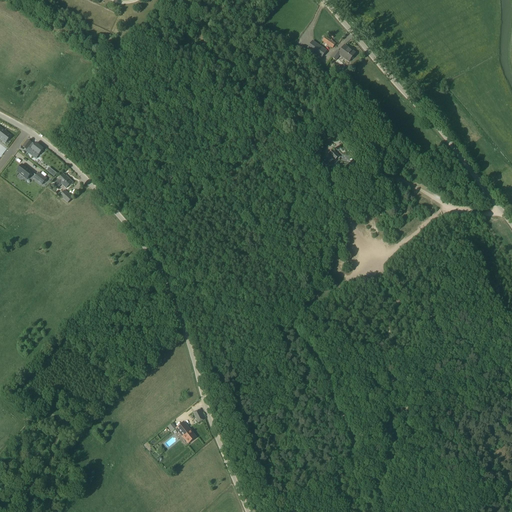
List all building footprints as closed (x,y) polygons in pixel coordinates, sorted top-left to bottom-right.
[(336,43),(326,36),(322,41),(332,48),(336,43)] [(327,51),(313,41),(307,48),(321,58),(327,51)] [(354,57),(353,56),(355,53),(351,50),(351,51),(344,46),(338,54),(336,52),(332,58),(336,60),(340,55),(349,62),(351,59),(352,60),(353,59),(354,58),(354,57)] [(0,139),(4,143),(5,143),(7,140),(8,139),(10,136),(0,128),(0,139)] [(28,140),(23,147),(26,150),(25,151),(36,159),(38,156),(44,148),(37,143),(34,146),(32,144),(32,143),(28,140)] [(322,153),(319,148),(311,154),(314,159),(322,153)] [(339,156),(333,150),(328,155),(331,158),(328,160),(325,157),(322,161),(327,166),(329,164),(330,165),(332,165),(333,165),(334,164),(334,163),(334,161),(335,160),(339,156)] [(22,165),(17,172),(27,180),(33,173),(22,165)] [(39,173),(35,178),(39,182),(43,177),(39,173)] [(69,180),(63,174),(58,179),(58,180),(55,184),(59,187),(62,183),(67,187),(70,184),(71,185),(73,183),(69,179),(69,180)] [(67,190),(66,189),(63,193),(66,196),(63,199),(68,203),(73,198),(68,193),(68,194),(68,192),(67,190)] [(206,419),(201,409),(194,413),(198,424),(206,419)] [(196,438),(184,423),(176,429),(188,444),(196,438)] [(165,451),(161,447),(155,451),(159,456),(165,451)]
